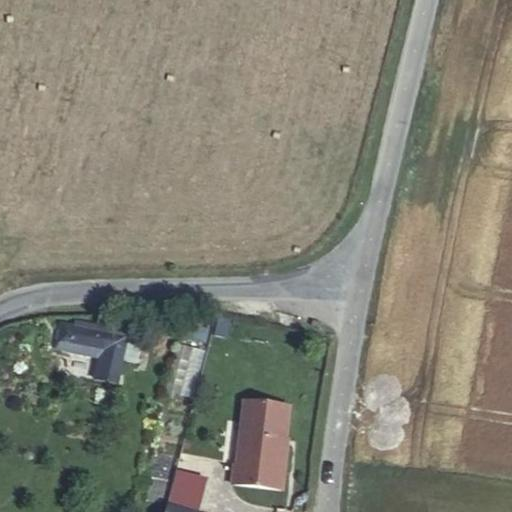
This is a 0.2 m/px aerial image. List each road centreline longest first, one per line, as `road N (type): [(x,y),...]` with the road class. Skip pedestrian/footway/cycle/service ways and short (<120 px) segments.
road 1 (residential): [(0,302),(56,282),(357,289)]
road 2 (tertiary): [(357,289),(421,0)]
road 3 (tertiary): [(328,511),(357,289)]
